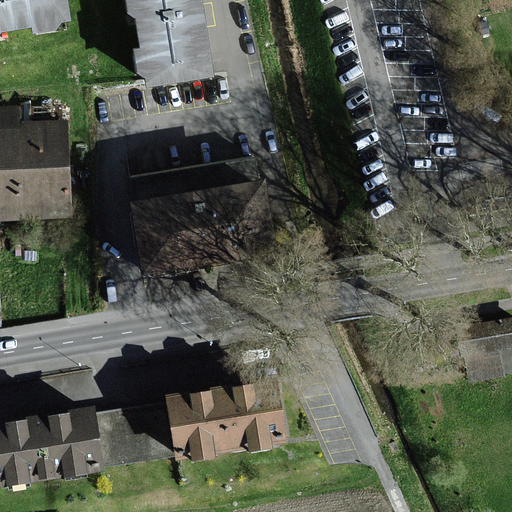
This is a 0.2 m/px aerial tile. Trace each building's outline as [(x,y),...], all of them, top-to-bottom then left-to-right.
[(61,0),(0,0),(0,35),(66,24),(61,0)] [(195,0),(127,0),(142,90),(208,80),(195,0)] [(0,221),(70,219),(66,124),(23,125),(22,108),(0,108),(0,221)] [(269,256),(255,163),(125,184),(140,276),(269,256)] [(511,352),(511,318),(461,326),(469,381),(505,376),(501,354),(511,352)] [(278,380),(171,396),(172,402),(180,451),(181,457),(288,441),(278,380)] [(99,414),(106,463),(180,451),(172,402),(99,414)] [(0,485),(107,469),(106,463),(99,414),(98,407),(0,421),(0,485)]
